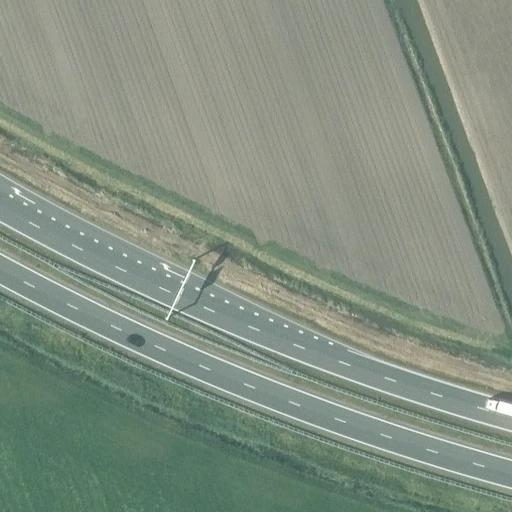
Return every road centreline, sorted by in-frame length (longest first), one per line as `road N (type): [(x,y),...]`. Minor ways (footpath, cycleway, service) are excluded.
road 1 (trunk): [(511,418),(297,344),(0,203)]
road 2 (trunk): [(0,266),(243,383),(397,441),(511,473)]
